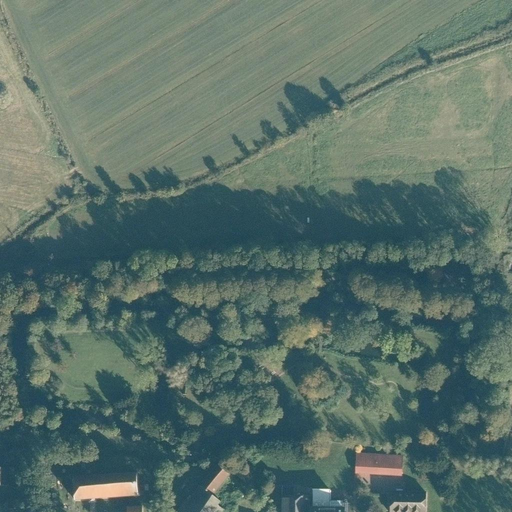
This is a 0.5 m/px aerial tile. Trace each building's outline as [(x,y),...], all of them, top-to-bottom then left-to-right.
[(356,476),(402,478),(403,460),(357,459),(356,476)] [(219,504),(211,498),(230,477),(223,471),(204,492),(198,489),(189,502),(187,501),(179,511),(224,511),(217,507),(219,504)] [(139,475),(75,479),(77,502),(140,498),(139,475)] [(428,511),(427,492),(389,493),(389,511),(428,511)] [(282,511),(310,511),(311,508),(311,497),(282,497),(282,511)]
